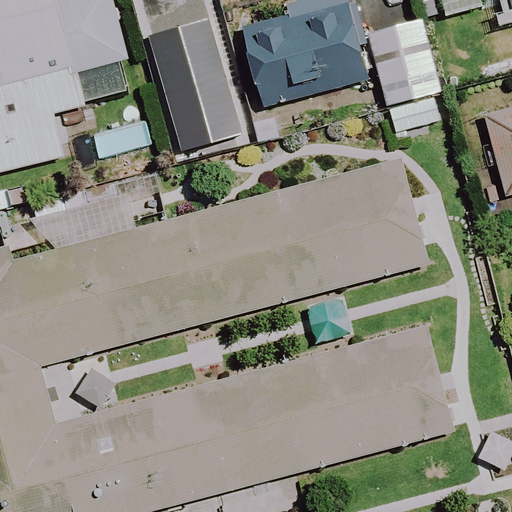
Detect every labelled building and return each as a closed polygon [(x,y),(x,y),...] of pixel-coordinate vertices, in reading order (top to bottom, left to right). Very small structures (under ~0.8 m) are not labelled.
[(0,0),(0,177),(65,161),(54,118),(86,110),(139,96),(114,0),(61,0),(60,0),(59,0),(0,0)] [(283,0),(232,0),(262,104),(365,74),(344,0),(331,0),(287,13),(283,0)] [(422,29),(372,40),(387,111),(437,100),(422,29)] [(221,79),(165,96),(183,155),(239,138),(221,79)] [(511,109),(484,116),(504,196),(511,194),(511,109)] [(158,511),(448,436),(421,330),(49,428),(34,371),(422,269),(394,163),(6,265),(2,250),(0,250),(0,511),(158,511)]
